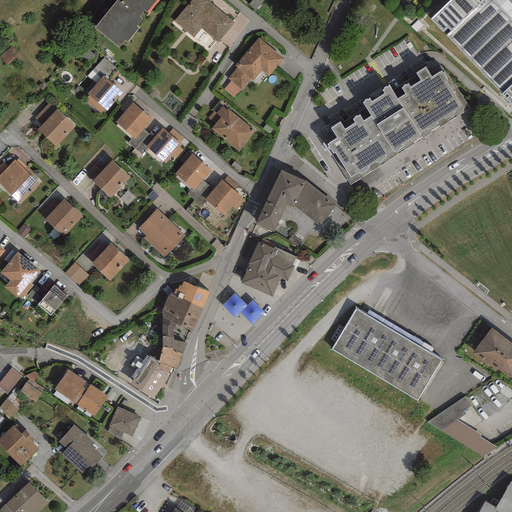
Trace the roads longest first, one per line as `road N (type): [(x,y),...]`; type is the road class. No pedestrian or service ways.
road 1 (residential): [(200,399),(188,378),(194,345),(278,153)]
road 2 (primary): [(200,399),(372,234)]
road 3 (residential): [(381,226),(511,331)]
road 4 (residential): [(278,153),(344,0)]
road 5 (primary): [(89,511),(200,399)]
road 6 (primary): [(381,226),(511,141)]
road 7 (residential): [(278,153),(320,181),(372,234)]
